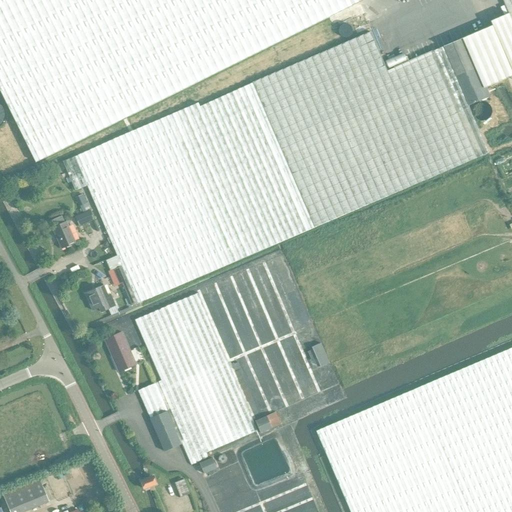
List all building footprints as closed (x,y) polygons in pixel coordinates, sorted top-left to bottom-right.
[(0,0),(0,22),(44,0),(0,0)] [(44,0),(0,22),(0,90),(36,162),(362,0),(44,0)] [(74,156),(62,161),(74,189),(86,184),(109,237),(107,238),(109,243),(111,242),(121,266),(115,269),(113,269),(117,279),(119,284),(122,283),(131,305),(184,283),(190,281),(255,253),(361,207),(432,177),(488,153),(467,104),(473,102),(490,95),(486,86),(511,75),(511,0),(502,0),(508,14),(490,22),(492,26),(387,71),(370,31),(199,107),(198,103),(168,116),(74,156)] [(94,220),(87,203),(80,206),(83,214),(75,217),(79,226),(94,220)] [(64,217),(52,222),(54,227),(52,228),(62,249),(75,243),(64,217)] [(110,294),(108,295),(104,285),(85,294),(92,310),(98,307),(101,313),(110,309),(110,308),(115,306),(110,294)] [(182,444),(191,465),(208,458),(206,453),(257,431),(227,362),(198,293),(135,320),(161,380),(138,391),(164,452),(182,444)] [(122,332),(105,339),(119,372),(136,365),(122,332)] [(316,357),(320,367),(329,363),(321,343),(312,347),(313,349),(307,352),(310,359),(316,357)] [(417,388),(317,431),(330,460),(351,511),(511,511),(511,348),(500,353),(459,371),(417,388)] [(255,421),(260,433),(281,424),(276,412),(255,421)] [(212,458),(199,463),(204,474),(217,468),(212,458)] [(148,487),(156,484),(153,476),(147,478),(144,479),(142,480),(141,481),(144,489),(145,488),(147,488),(148,487)] [(180,497),(189,493),(184,480),(175,483),(180,497)] [(9,511),(23,511),(49,501),(41,483),(4,498),(9,511)]
